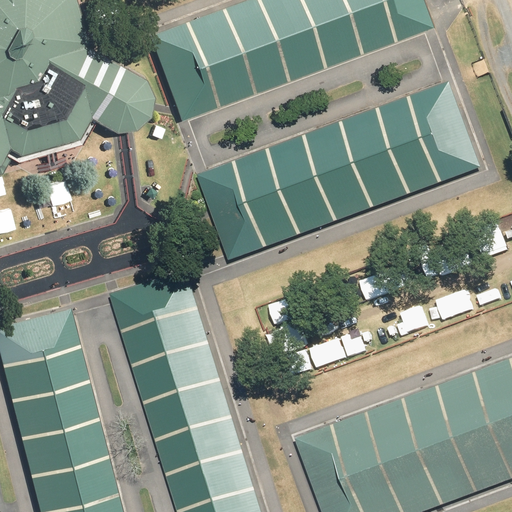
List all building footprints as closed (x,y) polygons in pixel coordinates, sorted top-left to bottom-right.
[(0,0),(0,173),(1,174),(8,158),(17,163),(80,145),(93,122),(112,133),(132,130),(146,117),(150,98),(142,80),(82,48),(85,43),(72,0),(0,0)] [(427,0),(220,0),(145,29),(180,123),(438,28),(427,0)] [(448,73),(191,168),(227,266),(485,171),(448,73)] [(510,250),(499,223),(476,232),(487,259),(510,250)] [(271,511),(203,271),(121,294),(182,511),(271,511)] [(116,511),(63,307),(0,323),(0,419),(24,511),(116,511)] [(284,349),(309,341),(303,323),(278,330),(284,349)] [(511,361),(298,440),(324,511),(433,511),(511,483),(511,361)]
